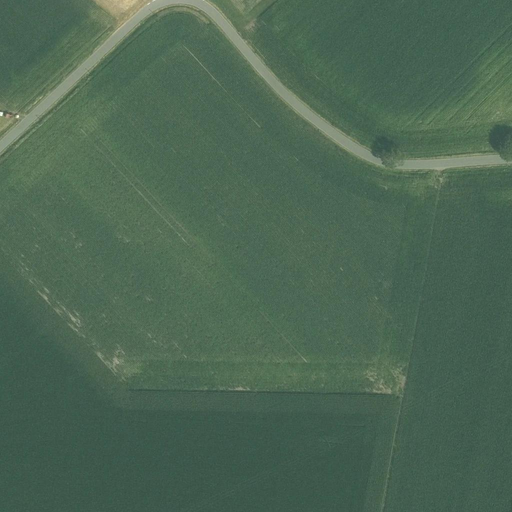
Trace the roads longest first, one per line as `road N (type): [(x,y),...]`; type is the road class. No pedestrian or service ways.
road 1 (tertiary): [(511,159),(430,165),(371,158),(284,94),(218,18),(187,0)]
road 2 (tertiary): [(169,0),(148,8),(0,149)]
